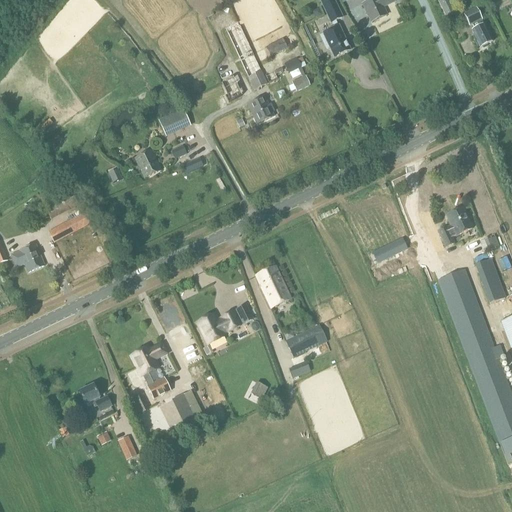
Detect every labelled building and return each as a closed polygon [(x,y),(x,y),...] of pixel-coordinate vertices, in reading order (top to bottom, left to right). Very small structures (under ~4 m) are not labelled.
[(324,0),(323,1),(333,22),(334,22),(336,28),(325,33),(326,34),(322,35),(328,49),(332,47),(336,57),(352,50),(338,20),(344,17),(336,0),(324,0)] [(372,0),(362,5),(371,23),(387,16),(383,8),(394,3),(393,0),(372,0)] [(438,0),(437,1),(446,20),(456,15),(448,0),(438,0)] [(469,16),(467,17),(472,25),(476,24),(477,26),(483,23),(482,21),(477,12),(469,16)] [(492,42),(484,26),(472,32),(480,49),(492,42)] [(252,48),(246,36),(232,43),(238,55),(252,48)] [(283,41),(269,42),(269,54),(283,53),(283,41)] [(281,64),(284,72),(297,67),(294,58),(281,64)] [(261,67),(247,74),(254,91),(256,94),(270,87),(261,67)] [(305,77),(292,83),(297,93),(310,87),(305,77)] [(230,81),(213,88),(220,106),(237,99),(230,81)] [(269,106),(265,98),(248,106),(257,125),(274,117),(272,113),(274,112),(271,105),(269,106)] [(183,110),(158,121),(166,138),(191,127),(183,110)] [(242,119),(236,122),(239,129),(245,126),(242,119)] [(194,143),(185,147),(188,154),(197,150),(194,143)] [(171,152),(175,160),(187,155),(183,146),(171,152)] [(152,152),(136,159),(140,167),(135,170),(137,174),(142,172),(146,179),(162,172),(152,152)] [(203,167),(200,159),(187,165),(191,173),(203,167)] [(122,180),(118,170),(109,174),(114,184),(122,180)] [(38,198),(51,221),(79,207),(66,183),(38,198)] [(101,193),(97,185),(89,190),(92,196),(101,193)] [(448,230),(447,229),(439,232),(446,248),(454,244),(451,239),(472,230),(463,210),(446,217),(452,229),(448,230)] [(55,244),(90,225),(84,214),(48,233),(55,244)] [(369,254),(375,266),(405,251),(399,239),(369,254)] [(19,252),(11,256),(17,269),(25,265),(28,274),(44,267),(35,245),(19,252)] [(502,302),(489,263),(474,268),(487,307),(502,302)] [(198,265),(191,269),(194,276),(202,271),(198,265)] [(430,268),(434,280),(443,278),(440,265),(430,268)] [(290,299),(275,268),(255,277),(270,309),(290,299)] [(456,343),(484,333),(463,272),(435,282),(456,343)] [(206,300),(212,288),(203,284),(197,296),(206,300)] [(246,306),(235,311),(243,326),(253,321),(246,306)] [(221,318),(222,321),(216,323),(212,315),(197,323),(208,345),(223,337),(221,333),(226,330),(228,332),(240,326),(233,312),(221,318)] [(319,326),(286,342),(294,359),(327,343),(319,326)] [(149,348),(132,357),(142,377),(147,387),(153,384),(148,374),(159,369),(155,361),(166,355),(162,345),(150,351),(149,348)] [(303,362),(283,370),(288,381),(307,373),(303,362)] [(493,392),(496,402),(503,400),(507,411),(511,409),(511,406),(503,377),(497,379),(495,371),(483,374),(488,393),(493,392)] [(154,400),(170,392),(164,379),(153,384),(147,387),(154,400)] [(262,400),(267,388),(256,384),(251,394),(262,400)] [(94,387),(79,393),(85,406),(91,403),(93,407),(96,405),(100,413),(112,408),(107,397),(100,400),(99,399),(94,387)] [(139,408),(146,406),(141,394),(133,397),(139,408)] [(183,395),(172,401),(191,439),(202,434),(183,395)] [(102,447),(111,442),(106,433),(97,438),(102,447)] [(127,438),(118,443),(125,459),(135,455),(127,438)]
